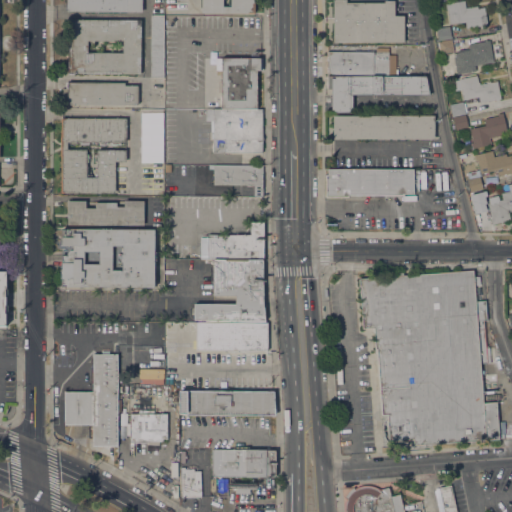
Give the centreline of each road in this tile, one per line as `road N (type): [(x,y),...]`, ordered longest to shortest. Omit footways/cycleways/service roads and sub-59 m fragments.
road 1 (residential): [(35,491),(35,0)]
road 2 (tertiary): [(511,253),(294,251)]
road 3 (primary): [(294,152),(294,0)]
road 4 (secondary): [(155,511),(35,450)]
road 5 (primary): [(327,511),(321,431),(304,380)]
road 6 (primary): [(304,380),(294,251)]
